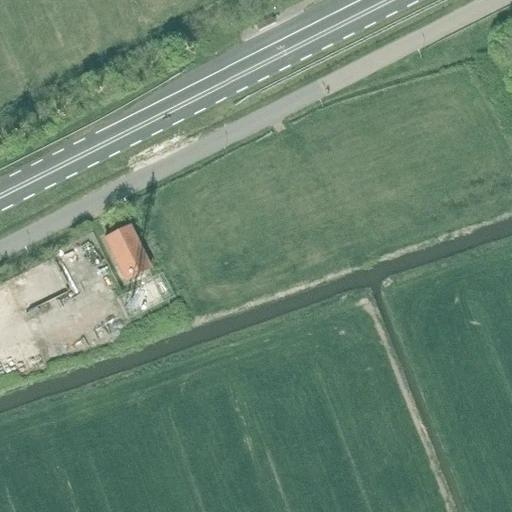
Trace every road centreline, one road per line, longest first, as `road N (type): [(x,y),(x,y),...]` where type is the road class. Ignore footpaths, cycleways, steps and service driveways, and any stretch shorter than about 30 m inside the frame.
road 1 (unclassified): [(0,250),(500,0)]
road 2 (primary): [(0,197),(393,0)]
